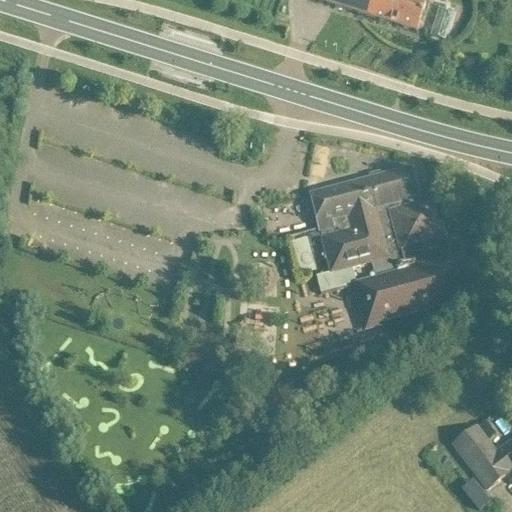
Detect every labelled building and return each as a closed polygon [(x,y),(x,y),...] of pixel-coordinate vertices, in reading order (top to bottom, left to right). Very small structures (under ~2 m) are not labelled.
[(309,0),(417,33),(426,2),(418,0),(309,0)] [(321,234),(324,233),(326,240),(323,241),(331,274),(332,275),(372,264),(376,281),(357,287),(362,305),(378,301),(384,323),(462,302),(459,288),(471,285),(463,257),(458,239),(446,243),(441,227),(436,225),(432,207),(435,203),(432,195),(417,195),(411,171),(311,197),(321,234)] [(315,273),(307,241),(289,245),(298,278),(315,273)] [(337,291),(332,275),(331,274),(316,278),(320,295),(337,291)] [(511,446),(511,445),(496,456),(476,430),(454,447),(488,492),(511,473),(511,446)]
